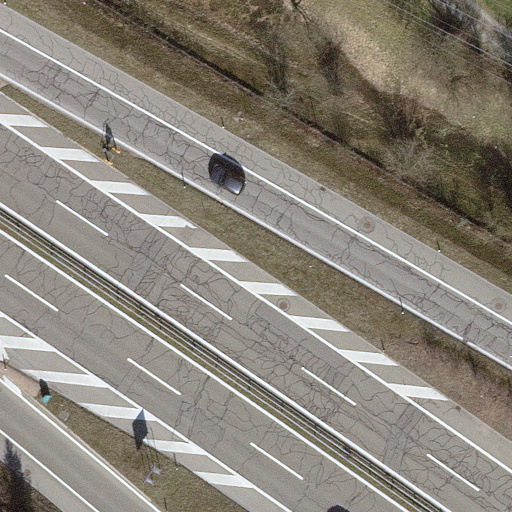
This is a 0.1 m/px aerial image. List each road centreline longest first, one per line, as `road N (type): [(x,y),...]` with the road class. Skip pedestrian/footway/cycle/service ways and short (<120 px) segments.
road 1 (motorway): [(511,510),(0,150)]
road 2 (motorway): [(511,348),(0,49)]
road 3 (motorway): [(0,276),(341,511)]
road 4 (motorway): [(0,411),(116,511)]
